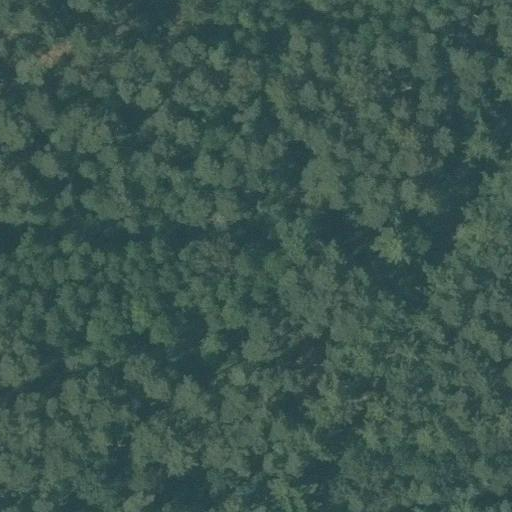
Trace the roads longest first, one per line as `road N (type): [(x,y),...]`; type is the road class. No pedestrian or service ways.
road 1 (track): [(511,133),(302,511)]
road 2 (track): [(511,441),(322,475)]
